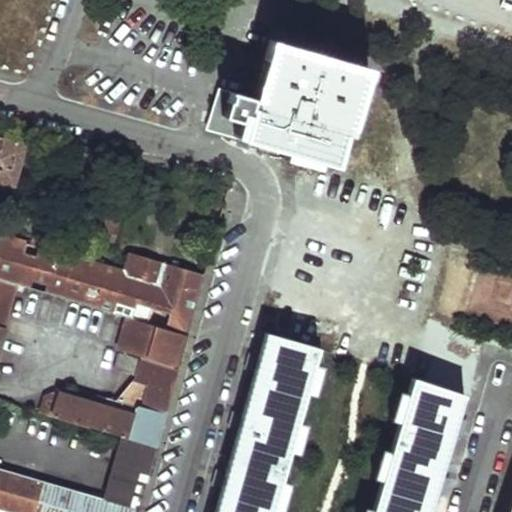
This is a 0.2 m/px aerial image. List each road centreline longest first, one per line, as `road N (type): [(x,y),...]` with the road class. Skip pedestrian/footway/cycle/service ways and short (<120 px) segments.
road 1 (residential): [(0,96),(239,161),(258,178),(264,202),(181,511)]
road 2 (residential): [(511,398),(471,511)]
